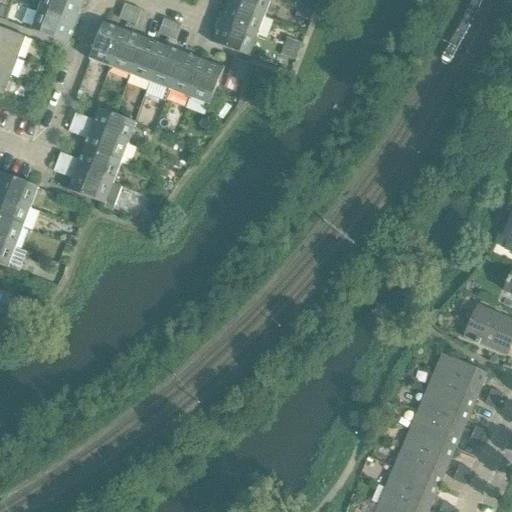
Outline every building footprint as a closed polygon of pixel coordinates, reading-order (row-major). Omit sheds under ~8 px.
[(76,24),(83,5),(69,0),(42,0),(39,10),(76,24)] [(264,17),(270,0),(228,0),(227,3),(264,17)] [(313,13),(317,5),(304,0),(301,0),(299,8),(313,13)] [(257,37),(264,17),(227,3),(223,14),(218,12),(214,21),(257,37)] [(0,19),(4,21),(9,8),(0,4),(0,19)] [(127,23),(133,8),(124,4),(119,19),(127,23)] [(136,26),(142,11),(133,8),(127,23),(136,26)] [(310,22),(313,13),(299,8),(295,17),(310,22)] [(68,45),(76,24),(39,10),(31,31),(68,45)] [(167,37),(172,23),(163,19),(158,34),(167,37)] [(249,58),(257,37),(214,21),(211,30),(216,32),(212,44),(249,58)] [(110,68),(124,31),(103,23),(89,60),(110,68)] [(175,41),(181,26),(172,23),(167,37),(175,41)] [(0,51),(17,58),(25,37),(0,27),(0,51)] [(130,76),(144,39),(124,31),(110,68),(130,76)] [(299,53),(302,44),(287,38),(284,47),(299,53)] [(150,83),(164,46),(144,39),(130,76),(150,83)] [(169,90),(183,53),(164,46),(150,83),(169,90)] [(295,62),(299,53),(284,47),(280,56),(295,62)] [(0,74),(10,78),(17,58),(0,51),(0,74)] [(188,98),(202,61),(183,53),(169,90),(188,98)] [(246,73),(249,64),(234,59),(231,67),(246,73)] [(210,106),(222,74),(224,69),(202,61),(188,98),(210,106)] [(242,82),(246,73),(231,67),(227,76),(242,82)] [(0,97),(2,99),(10,78),(0,74),(0,97)] [(128,145),(135,124),(98,110),(94,121),(75,114),(72,123),(128,145)] [(120,164),(128,145),(72,123),(68,133),(87,140),(83,150),(120,164)] [(113,184),(120,164),(83,150),(79,161),(60,154),(57,163),(113,184)] [(105,205),(113,184),(57,163),(53,172),(72,179),(68,191),(105,205)] [(0,197),(30,209),(38,188),(1,174),(0,176),(0,197)] [(0,220),(22,229),(30,209),(0,197),(0,220)] [(0,242),(15,248),(22,229),(0,220),(0,242)] [(0,266),(7,269),(15,248),(0,242),(0,266)] [(511,344),(511,322),(478,308),(465,337),(475,341),(474,343),(478,345),(479,343),(506,354),(510,344),(511,344)] [(479,394),(487,374),(441,354),(433,374),(479,394)] [(471,412),(479,394),(433,374),(425,393),(471,412)] [(499,402),(502,395),(491,390),(488,398),(499,402)] [(463,430),(471,412),(425,393),(417,411),(463,430)] [(496,410),(499,402),(488,398),(485,405),(496,410)] [(455,450),(463,430),(417,411),(409,431),(455,450)] [(483,440),(486,432),(475,428),(472,435),(483,440)] [(447,469),(455,450),(409,431),(401,450),(447,469)] [(480,447),(483,440),(472,435),(469,443),(480,447)] [(439,488),(447,469),(401,450),(393,469),(439,488)] [(467,478),(470,470),(459,466),(456,473),(467,478)] [(431,507),(439,488),(393,469),(385,487),(431,507)] [(464,485),(467,478),(456,473),(453,480),(464,485)] [(389,511),(428,511),(431,507),(385,487),(377,507),(389,511)] [(442,511),(452,511),(454,508),(443,503),(440,511),(442,511)]
